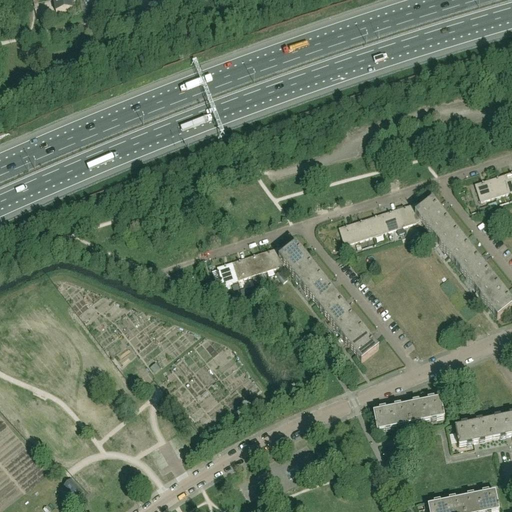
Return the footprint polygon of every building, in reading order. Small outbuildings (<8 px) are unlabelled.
[(73,10),(70,0),(60,0),(53,1),(56,14),(73,10)] [(510,196),(504,179),(498,181),(497,181),(489,183),(490,184),(495,201),(498,200),(508,197),(510,196)] [(495,201),(490,184),(483,186),(483,185),(474,188),(480,205),(483,204),(493,201),(495,201)] [(468,249),(465,244),(452,228),(441,214),(438,210),(432,203),(423,210),(415,216),(421,224),(422,226),(435,242),(449,260),(451,263),(455,268),(461,276),(463,278),(472,289),(476,295),(490,312),(492,315),(497,321),(511,309),(511,304),(509,300),(505,296),(493,281),(482,266),(478,262),(473,255),(472,253),(468,249)] [(421,224),(415,216),(423,210),(420,206),(411,208),(411,209),(405,211),(405,210),(397,213),(397,214),(402,231),(416,227),(417,226),(421,224)] [(402,231),(397,214),(391,216),(391,215),(382,218),(383,218),(388,235),(391,234),(402,231)] [(388,235),(383,218),(376,220),(368,222),(368,223),(373,240),(377,239),(386,236),(388,235)] [(373,240),(368,223),(361,225),(361,224),(353,227),(353,228),(359,245),(362,244),(372,240),(373,240)] [(359,245),(353,228),(347,230),(347,229),(339,231),(344,249),(345,249),(346,251),(355,248),(354,246),(357,245),(359,245)] [(358,325),(346,310),(343,305),(337,299),(332,292),(329,288),(317,272),(305,258),(302,253),(296,246),(286,254),(278,260),(284,267),(286,269),(299,287),(313,304),(314,306),(320,312),(325,319),(326,321),(340,339),(354,356),(355,358),(361,365),(379,351),(373,344),(370,340),(358,325)] [(284,267),(278,260),(286,254),(283,249),(275,252),(275,253),(269,255),(269,254),(261,257),(267,274),(279,270),(281,270),(284,267)] [(267,274),(261,257),(254,259),(246,261),(246,262),(252,279),(255,278),(267,274)] [(252,279),(246,262),(240,264),(240,263),(232,266),(232,267),(237,284),(240,283),(250,280),(252,279)] [(237,284),(232,267),(225,269),(225,268),(217,271),(223,288),(226,287),(234,285),(237,284)] [(255,287),(248,289),(249,295),(256,293),(255,287)] [(443,415),(441,401),(432,403),(429,404),(424,405),(417,406),(415,406),(407,408),(411,428),(425,425),(428,424),(429,424),(445,421),(444,418),(444,415),(443,415)] [(411,428),(407,408),(398,410),(396,410),(390,411),(384,412),(382,413),(373,415),(376,428),(375,429),(376,431),(377,434),(392,431),(394,431),(396,431),(411,428)] [(511,417),(510,418),(505,419),(499,420),(496,421),(488,422),(492,442),(506,439),(509,439),(511,438),(511,437),(511,417)] [(492,442),(488,422),(479,424),(477,425),(472,426),(471,426),(465,427),(463,427),(454,429),(457,443),(457,445),(458,445),(459,449),(472,446),(473,446),(475,445),(477,445),(492,442)] [(455,437),(449,438),(450,449),(457,448),(455,437)] [(351,446),(348,439),(342,441),(345,449),(351,446)] [(128,496),(152,476),(124,442),(99,463),(128,496)] [(85,495),(71,480),(62,488),(76,503),(85,495)] [(498,507),(495,494),(486,496),(484,496),(478,498),(472,499),(469,499),(461,501),(463,511),(498,511),(498,510),(499,510),(498,507)] [(463,511),(461,501),(453,503),(450,503),(444,504),(438,506),(436,506),(427,508),(427,511),(463,511)]
